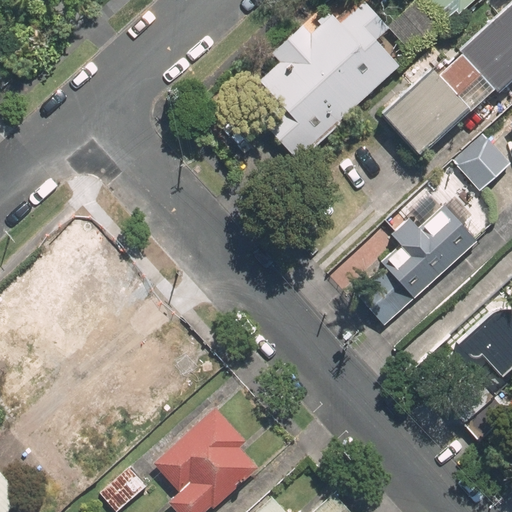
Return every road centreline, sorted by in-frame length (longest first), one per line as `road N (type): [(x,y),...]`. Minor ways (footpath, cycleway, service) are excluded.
road 1 (residential): [(452,511),(88,108)]
road 2 (residential): [(210,0),(88,108)]
